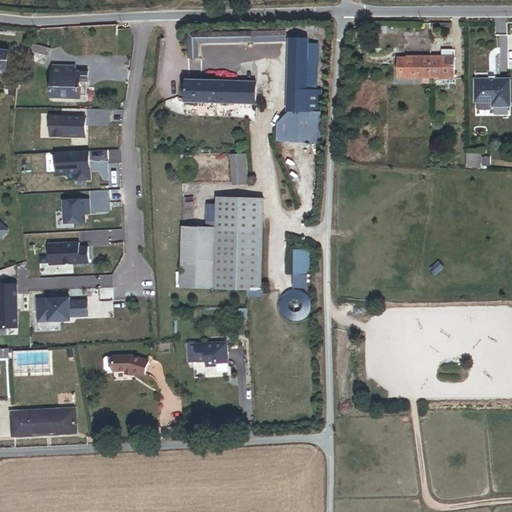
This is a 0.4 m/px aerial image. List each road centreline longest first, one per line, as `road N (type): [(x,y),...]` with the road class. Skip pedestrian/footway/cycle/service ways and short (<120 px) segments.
road 1 (unclassified): [(340,12),(324,207),(329,439)]
road 2 (residential): [(329,439),(0,454)]
road 3 (residential): [(139,21),(132,103),(138,278)]
road 4 (unclassified): [(139,21),(340,12)]
road 5 (residential): [(340,12),(511,13)]
road 6 (unclassified): [(0,21),(139,21)]
